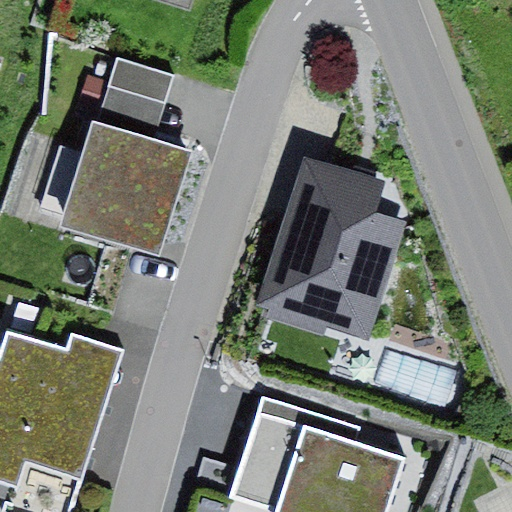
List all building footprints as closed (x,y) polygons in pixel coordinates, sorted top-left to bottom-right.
[(99,117),(156,135),(175,74),(118,56),(99,117)] [(99,117),(94,115),(61,218),(158,249),(191,146),(156,135),(99,117)] [(387,177),(305,153),(261,301),(272,304),(269,317),(327,334),(330,324),(370,336),(404,219),(376,211),(387,177)] [(67,346),(7,327),(0,348),(0,479),(11,483),(3,509),(12,511),(72,511),(124,348),(71,331),(67,346)] [(359,425),(263,394),(231,494),(275,509),(274,511),(385,511),(404,453),(355,437),(359,425)]
